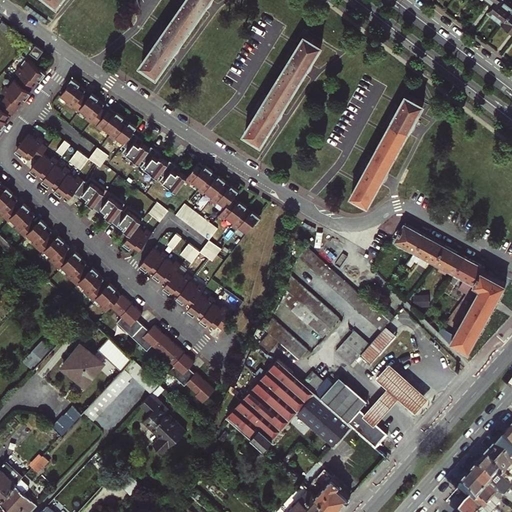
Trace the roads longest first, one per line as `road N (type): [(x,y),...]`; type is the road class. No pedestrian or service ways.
road 1 (residential): [(73,56),(324,218),(361,224),(405,204),(511,263)]
road 2 (residential): [(73,56),(0,154),(217,358)]
road 3 (primary): [(511,351),(368,511)]
road 4 (secondary): [(351,0),(511,124)]
road 5 (primary): [(404,511),(511,392)]
road 6 (secondary): [(511,84),(401,0)]
